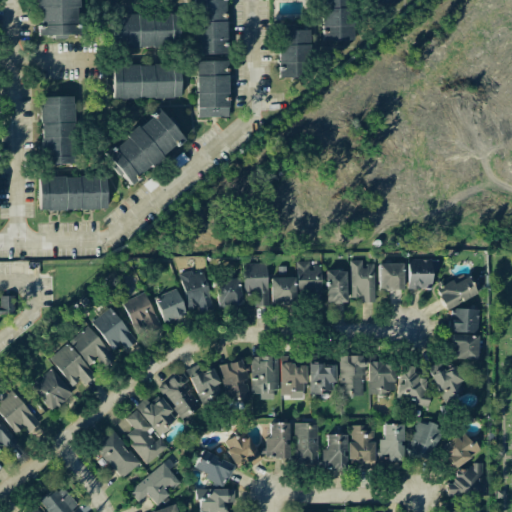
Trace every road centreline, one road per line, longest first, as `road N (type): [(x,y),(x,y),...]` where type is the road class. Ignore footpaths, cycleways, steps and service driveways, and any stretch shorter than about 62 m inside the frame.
road 1 (residential): [(0,494),(162,359),(209,337),(434,327)]
road 2 (residential): [(277,511),(298,493),(399,493),(418,511)]
